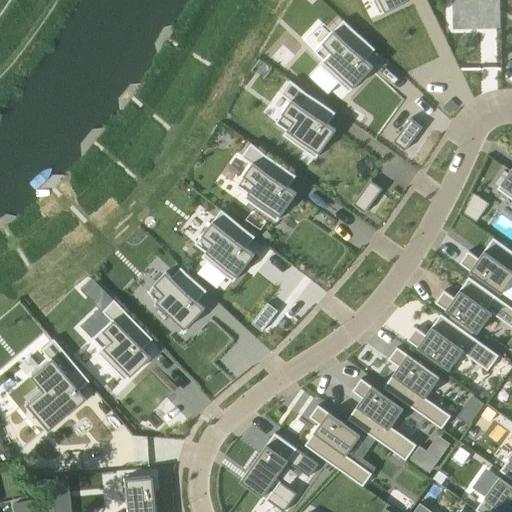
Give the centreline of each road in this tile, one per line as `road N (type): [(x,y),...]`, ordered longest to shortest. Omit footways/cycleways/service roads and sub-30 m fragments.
road 1 (unknown): [(511,54),(490,27),(470,18),(435,24),(412,44),(366,138),(269,286),(152,403),(148,437),(160,454),(200,472)]
road 2 (residential): [(511,117),(490,120),(470,140),(418,250),(369,311),(250,398),(214,435),(197,489),(205,511)]
